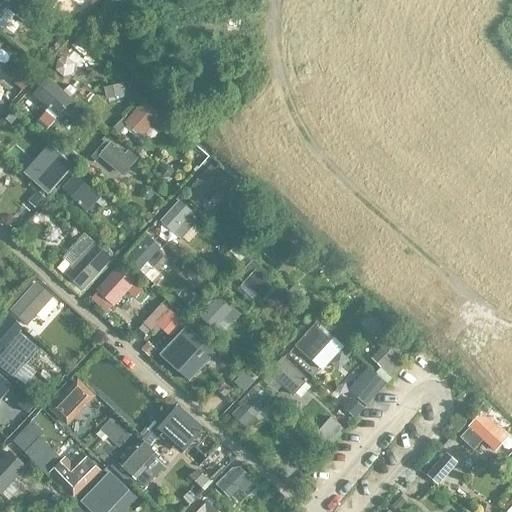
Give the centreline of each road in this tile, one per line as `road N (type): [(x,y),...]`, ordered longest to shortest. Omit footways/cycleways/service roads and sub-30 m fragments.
road 1 (residential): [(308,511),(0,231)]
road 2 (track): [(474,307),(304,140),(276,70),(274,0)]
